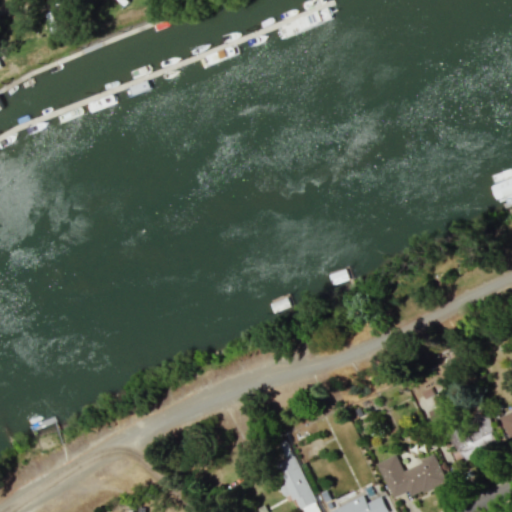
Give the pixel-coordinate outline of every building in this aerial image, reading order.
[(511,409),(499,415),(509,438),(511,437),(511,409)] [(497,442),(490,417),(448,429),(455,454),(497,442)] [(405,470),(397,454),(377,463),(394,497),(408,490),(411,496),(423,490),(424,493),(448,481),(434,453),(421,459),(423,462),(405,470)] [(284,485),(279,486),(284,496),(290,494),(297,510),(315,502),(295,456),(275,464),(284,485)] [(329,511),(390,511),(382,496),(368,503),(364,495),(329,511)]
